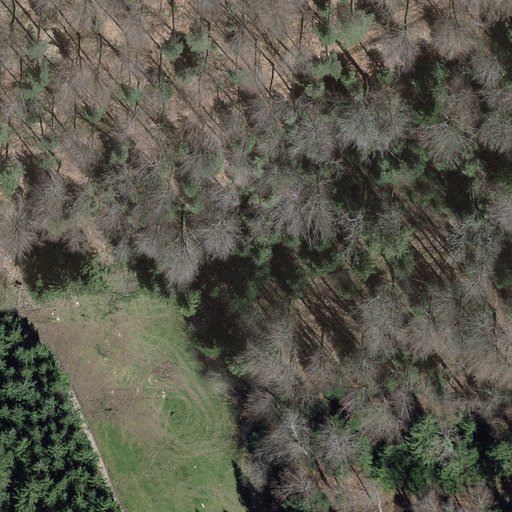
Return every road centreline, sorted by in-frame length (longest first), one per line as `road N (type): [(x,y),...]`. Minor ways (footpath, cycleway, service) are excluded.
road 1 (track): [(453,0),(105,142),(0,160)]
road 2 (track): [(115,511),(62,387),(0,324)]
